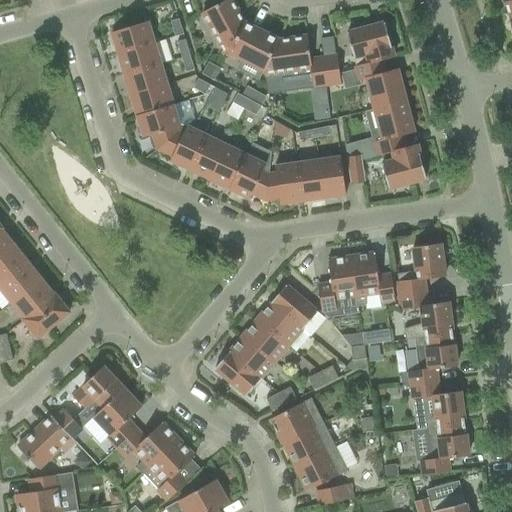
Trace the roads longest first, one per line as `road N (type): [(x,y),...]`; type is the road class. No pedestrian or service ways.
road 1 (residential): [(257,239),(125,180),(69,20)]
road 2 (residential): [(257,239),(491,201)]
road 3 (residential): [(111,313),(0,167)]
road 4 (residential): [(271,511),(255,452),(193,405),(166,371)]
road 5 (residential): [(166,371),(252,265),(257,239)]
road 6 (residential): [(0,415),(111,313)]
